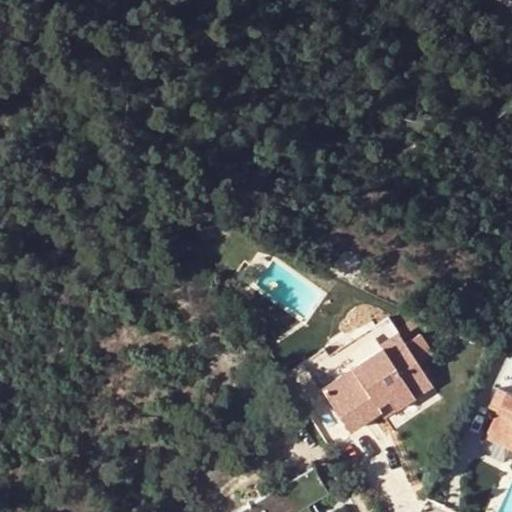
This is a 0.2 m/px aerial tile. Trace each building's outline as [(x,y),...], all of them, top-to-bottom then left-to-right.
[(342,373),(321,387),(349,429),(378,411),(384,406),(381,403),(389,400),(395,408),(429,385),(428,383),(422,373),(416,363),(403,344),(386,318),(329,355),(342,373)] [(420,333),(403,344),(416,363),(433,352),(420,333)] [(309,369),(321,387),(342,373),(329,355),(309,369)] [(427,370),(422,373),(428,383),(434,380),(427,370)] [(511,393),(511,381),(490,372),(477,402),(489,408),(498,388),(511,393)] [(486,438),(510,450),(511,446),(511,393),(498,388),(489,408),(498,411),(486,438)] [(384,406),(387,411),(388,412),(395,408),(389,400),(381,403),(384,406)] [(510,450),(486,438),(480,452),(504,463),(507,456),(510,450)] [(310,472),(238,511),(305,511),(304,508),(324,497),(310,472)]
